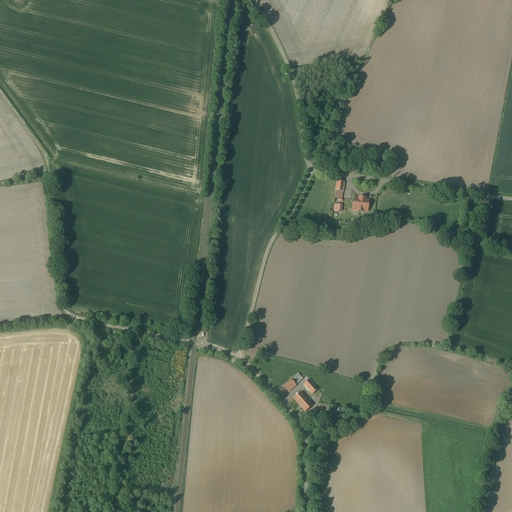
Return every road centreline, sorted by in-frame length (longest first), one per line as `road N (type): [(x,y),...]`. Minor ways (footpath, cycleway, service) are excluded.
road 1 (unclassified): [(511,188),(330,160),(302,176),(265,246),(236,350),(300,421),(314,511)]
road 2 (track): [(0,95),(46,159),(65,305),(88,319),(236,350)]
